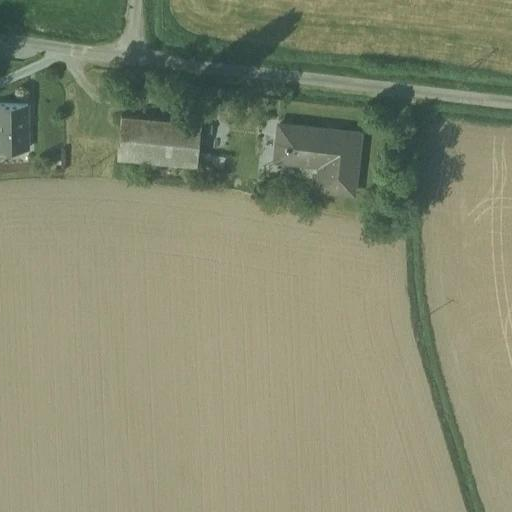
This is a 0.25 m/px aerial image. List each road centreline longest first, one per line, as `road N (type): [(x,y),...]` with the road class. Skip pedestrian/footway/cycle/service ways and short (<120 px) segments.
road 1 (residential): [(131,61),(511,97)]
road 2 (residential): [(0,41),(131,61)]
